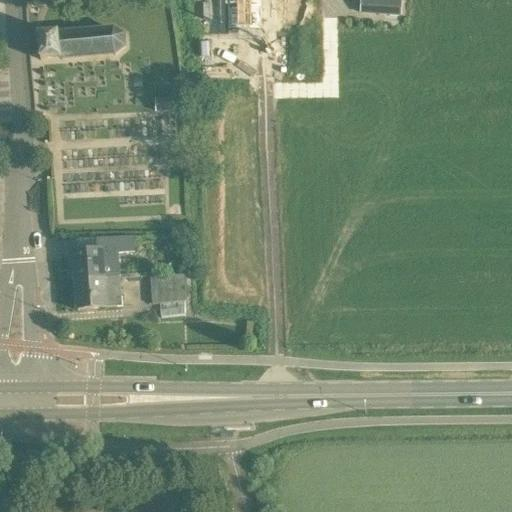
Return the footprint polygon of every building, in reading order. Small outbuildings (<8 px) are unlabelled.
[(261,0),(227,0),(228,30),(262,30),(261,0)] [(400,14),(400,0),(361,0),(361,12),(400,14)] [(115,54),(125,47),(124,34),(114,29),(58,33),(58,34),(39,35),(40,50),(41,59),(115,54)] [(156,112),(177,111),(176,98),(155,99),(156,112)] [(75,280),(104,278),(120,277),(118,254),(123,254),(122,238),(96,239),(97,249),(72,251),(75,280)] [(152,304),(186,301),(185,275),(150,276),(152,304)] [(104,278),(75,280),(77,310),(122,306),(120,277),(104,278)]
